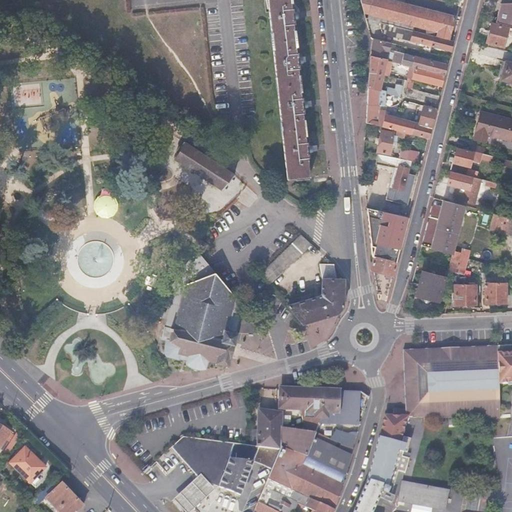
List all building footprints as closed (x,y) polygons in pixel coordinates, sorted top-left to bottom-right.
[(267,0),(287,178),(309,176),(307,152),(312,152),(311,145),(306,145),(302,107),(307,107),(306,100),(301,101),(297,63),(302,62),(301,55),(296,55),(293,19),(297,19),(297,12),(292,12),(290,0),(267,0)] [(360,0),(364,11),(406,22),(405,26),(414,28),(415,25),(449,34),(454,16),(406,4),(391,0),(360,0)] [(487,43),(504,47),(509,28),(492,24),(487,43)] [(411,40),(451,50),(453,40),(407,28),(405,36),(411,37),(411,40)] [(370,55),(370,56),(387,60),(391,43),(374,39),(373,46),(370,55)] [(395,51),(392,62),(403,64),(405,53),(395,51)] [(405,53),(403,64),(411,66),(444,75),(447,64),(416,57),(414,55),(405,53)] [(370,56),(369,71),(384,75),(387,60),(370,56)] [(501,79),(511,82),(511,63),(506,61),(501,79)] [(409,76),(442,85),(444,75),(411,66),(409,76)] [(369,71),(369,87),(385,89),(400,93),(400,92),(389,89),(389,87),(381,85),(384,75),(369,71)] [(369,87),(367,105),(379,106),(380,104),(385,105),(385,94),(399,98),(400,93),(385,89),(369,87)] [(407,95),(437,103),(439,96),(406,87),(405,91),(407,95)] [(367,105),(366,122),(382,126),(385,114),(386,110),(379,109),(379,106),(367,105)] [(414,122),(420,124),(424,106),(417,105),(414,118),(415,118),(414,122)] [(420,124),(431,127),(435,109),(424,106),(420,124)] [(511,140),(511,118),(481,111),(474,138),(485,141),(487,134),(511,140)] [(382,126),(428,138),(431,127),(420,124),(414,122),(410,121),(410,119),(408,118),(407,119),(385,114),(382,126)] [(376,150),(396,157),(401,136),(381,131),(376,150)] [(234,175),(184,142),(174,157),(223,189),(234,175)] [(457,149),(451,170),(466,174),(471,157),(472,152),(457,149)] [(396,157),(378,153),(376,164),(398,168),(393,188),(403,191),(412,160),(396,157)] [(511,159),(499,157),(498,162),(511,165),(511,159)] [(481,178),(472,176),(472,177),(450,172),(447,182),(456,185),(454,192),(460,194),(459,199),(475,202),(481,178)] [(452,253),(464,205),(443,200),(430,248),(452,253)] [(387,201),(384,210),(397,214),(399,205),(387,201)] [(370,269),(373,270),(393,275),(408,217),(397,214),(384,210),(367,205),(373,262),(370,269)] [(511,217),(493,213),(489,230),(511,235),(511,217)] [(311,244),(300,234),(260,272),(270,283),(311,244)] [(209,245),(200,239),(196,245),(194,248),(196,249),(203,254),(209,245)] [(190,369),(206,370),(208,362),(215,363),(214,365),(217,365),(217,364),(226,366),(225,367),(227,367),(231,350),(235,331),(233,331),(239,304),(196,249),(194,250),(171,287),(175,288),(164,338),(167,339),(164,352),(168,357),(179,358),(180,356),(188,358),(187,364),(188,367),(190,369)] [(458,262),(460,253),(453,251),(448,270),(455,272),(458,262)] [(469,254),(461,251),(460,253),(458,262),(467,264),(469,254)] [(458,262),(455,272),(464,275),(467,264),(458,262)] [(415,294),(437,301),(444,277),(422,271),(415,294)] [(319,296),(288,305),(302,322),(336,313),(343,307),(344,278),(322,277),(321,293),(319,296)] [(505,302),(504,283),(484,283),(485,303),(505,302)] [(475,304),(475,285),(454,286),(454,304),(475,304)] [(511,344),(502,345),(500,383),(511,382),(511,344)] [(498,420),(500,383),(502,345),(409,349),(405,410),(405,416),(480,420),(498,420)] [(286,388),(280,387),(278,409),(315,412),(314,422),(325,423),(327,423),(327,417),(338,418),(339,390),(286,388)] [(339,390),(338,418),(327,417),(327,423),(325,423),(324,426),(359,427),(360,391),(339,390)] [(249,428),(249,445),(279,450),(280,447),(306,456),(312,438),(315,432),(279,427),(280,412),(259,410),(258,428),(249,428)] [(388,511),(395,499),(444,509),(449,490),(400,479),(392,475),(395,467),(389,466),(403,416),(400,415),(391,415),(387,415),(384,415),(365,482),(352,511),(388,511)] [(332,507),(338,495),(356,434),(355,433),(352,431),(347,432),(343,435),(336,450),(312,438),(306,456),(280,447),(279,450),(271,469),(268,476),(332,507)] [(183,436),(171,447),(199,479),(239,495),(253,461),(271,469),(279,450),(249,445),(183,436)] [(511,511),(511,437),(491,439),(498,452),(501,451),(501,458),(504,458),(503,511),(511,511)] [(45,467),(25,446),(10,460),(31,481),(45,467)] [(74,511),(81,506),(61,483),(45,496),(59,511),(74,511)] [(264,486),(257,501),(266,505),(270,497),(272,491),(264,486)] [(266,505),(279,511),(282,503),(270,497),(266,505)] [(314,511),(332,511),(334,509),(309,497),(305,505),(316,510),(314,511)] [(280,511),(279,511),(266,505),(257,501),(252,511),(280,511)]
